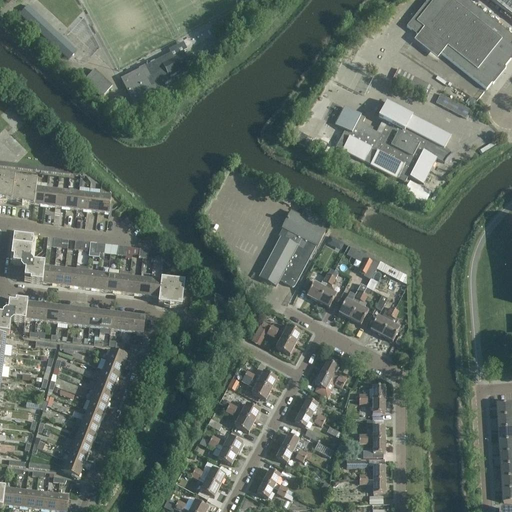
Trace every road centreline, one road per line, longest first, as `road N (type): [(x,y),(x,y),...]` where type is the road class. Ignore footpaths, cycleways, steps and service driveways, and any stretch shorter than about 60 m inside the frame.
road 1 (residential): [(401,511),(398,377),(322,332)]
road 2 (residential): [(81,511),(159,318)]
road 3 (residential): [(159,318),(143,305),(7,290)]
road 4 (residential): [(226,511),(296,376)]
road 5 (residential): [(134,242),(6,223)]
